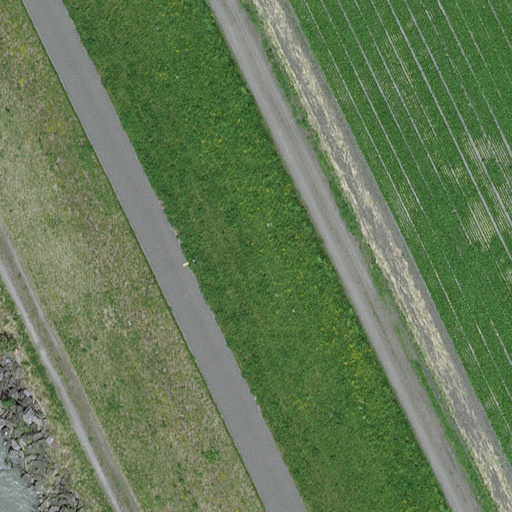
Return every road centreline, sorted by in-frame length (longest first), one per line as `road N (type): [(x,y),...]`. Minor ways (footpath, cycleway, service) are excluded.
road 1 (track): [(241,0),(482,511)]
road 2 (track): [(142,511),(0,218)]
